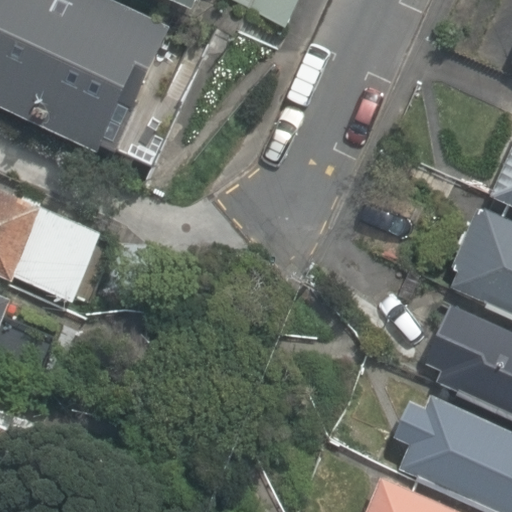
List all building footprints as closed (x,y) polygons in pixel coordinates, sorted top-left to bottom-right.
[(0,0),(0,105),(132,170),(197,39),(116,0),(0,0)] [(177,0),(212,17),(220,0),(227,0),(257,15),(264,0),(177,0)] [(511,136),(490,185),(511,195),(511,136)] [(0,279),(74,312),(88,319),(126,234),(0,178),(0,279)] [(511,204),(491,195),(453,280),(511,306),(511,204)] [(74,312),(0,279),(0,381),(36,398),(74,312)] [(511,319),(462,297),(429,371),(511,408),(511,319)] [(36,398),(0,381),(0,505),(5,508),(51,404),(36,398)] [(511,427),(428,391),(399,456),(511,506),(511,427)] [(484,511),(382,467),(361,511),(484,511)]
